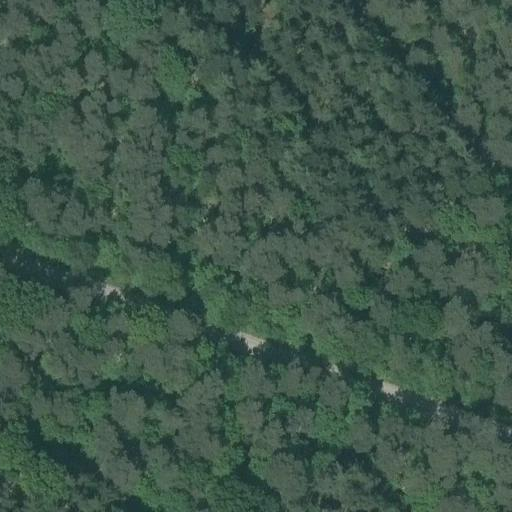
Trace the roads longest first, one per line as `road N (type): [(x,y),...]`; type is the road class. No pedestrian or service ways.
road 1 (unclassified): [(511,440),(0,257)]
road 2 (track): [(450,131),(338,0)]
